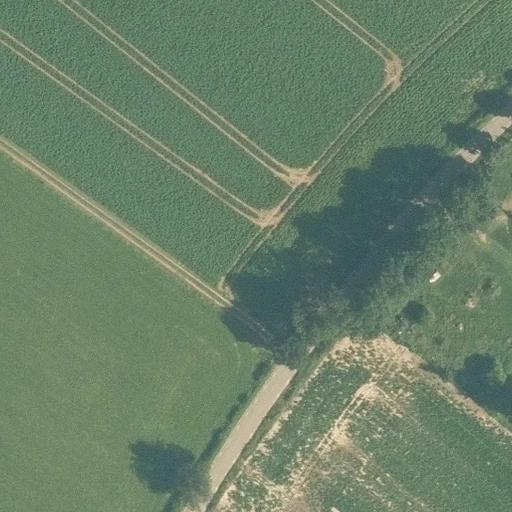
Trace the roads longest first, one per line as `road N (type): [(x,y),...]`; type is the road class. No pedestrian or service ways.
road 1 (unclassified): [(194,511),(328,306),(511,118)]
road 2 (track): [(0,145),(296,352)]
